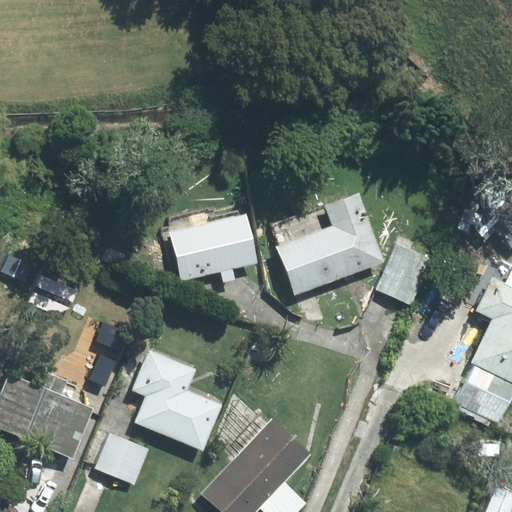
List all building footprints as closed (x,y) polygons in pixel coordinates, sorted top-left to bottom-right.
[(324,226),(269,248),(288,298),(377,263),(349,192),(316,205),(324,226)] [(162,229),(174,281),(210,273),(212,283),(231,279),(229,268),(250,264),(238,212),(162,229)] [(426,258),(391,243),(371,291),(407,305),(426,258)] [(19,305),(45,317),(64,312),(76,286),(36,268),(19,305)] [(481,323),(448,406),(496,425),(511,386),(511,289),(484,278),(468,318),(481,323)] [(123,334),(89,320),(72,361),(107,375),(123,334)] [(180,391),(190,366),(141,347),(123,393),(137,398),(127,423),(198,451),(216,405),(180,391)] [(0,432),(63,458),(83,409),(53,396),(58,382),(3,359),(0,366),(0,432)] [(278,481),(302,455),(262,418),(193,494),(212,511),(249,511),(253,509),(255,511),(294,511),(302,504),(278,481)] [(142,450),(103,433),(88,470),(127,486),(142,450)] [(505,511),(511,493),(511,489),(489,481),(478,511),(505,511)]
